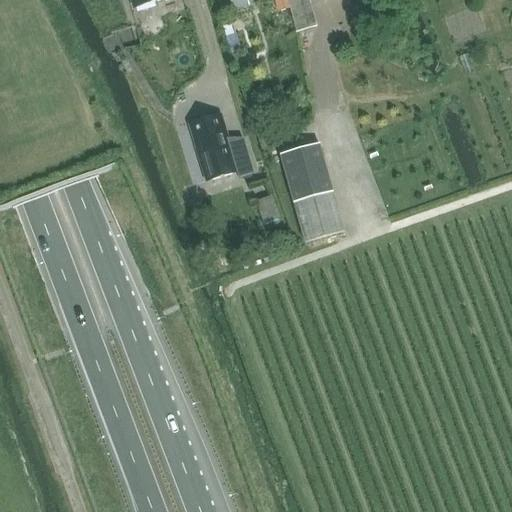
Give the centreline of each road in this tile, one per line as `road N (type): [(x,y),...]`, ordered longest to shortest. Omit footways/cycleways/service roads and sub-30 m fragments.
road 1 (trunk): [(200,511),(6,0)]
road 2 (trunk): [(0,95),(153,511)]
road 3 (unknown): [(325,0),(326,54),(372,215)]
